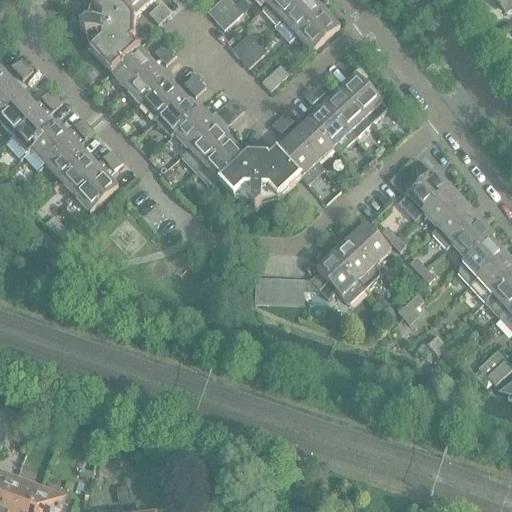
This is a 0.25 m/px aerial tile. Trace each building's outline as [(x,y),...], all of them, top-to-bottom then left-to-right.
[(133,21),(113,0),(100,0),(91,9),(101,20),(101,22),(98,22),(96,25),(86,25),(79,31),(134,33),(135,23),(133,21)] [(113,0),(133,21),(150,5),(144,0),(113,0)] [(216,26),(234,9),(225,0),(224,0),(207,16),(216,26)] [(307,0),(275,0),(268,7),(261,14),(276,30),(283,23),(307,0)] [(289,47),(298,39),(324,14),(310,0),(307,0),(283,23),(284,24),(275,33),(289,47)] [(511,0),(493,0),(505,15),(511,9),(511,0)] [(165,22),(170,17),(161,8),(156,12),(165,22)] [(234,9),(216,26),(223,34),(242,17),(235,10),(234,9)] [(158,29),(165,22),(156,12),(149,19),(158,29)] [(313,55),(340,31),(324,14),(298,39),(313,55)] [(134,33),(79,31),(85,37),(101,37),(101,42),(90,52),(109,73),(112,76),(139,51),(136,49),(133,45),(134,43),(134,33)] [(240,63),(258,46),(251,38),(232,55),(240,63)] [(248,73),(267,55),(258,46),(240,63),(248,73)] [(161,63),(170,54),(165,48),(155,57),(161,63)] [(128,93),(155,69),(139,51),(112,76),(128,93)] [(166,69),(175,59),(170,54),(161,63),(166,69)] [(18,78),(27,69),(20,61),(11,70),(18,78)] [(23,84),(32,75),(27,69),(18,78),(23,84)] [(143,110),(170,85),(155,69),(128,93),(143,110)] [(270,95),(288,78),(281,69),(262,87),(270,95)] [(0,94),(11,84),(18,78),(11,70),(4,76),(0,72),(0,94)] [(358,79),(341,95),(366,122),(372,128),(389,112),(365,86),(370,80),(361,71),(355,76),(358,79)] [(190,95),(200,86),(195,80),(185,89),(190,95)] [(0,123),(25,100),(11,84),(0,94),(0,123)] [(157,125),(184,100),(170,85),(143,110),(157,125)] [(195,101),(205,91),(200,86),(190,95),(195,101)] [(316,88),(309,94),(319,104),(325,98),(316,88)] [(309,94),(303,100),(313,109),(319,104),(309,94)] [(50,95),(41,103),(47,110),(56,101),(50,95)] [(331,105),(325,110),(350,136),(356,143),(372,128),(366,122),(341,95),(331,105)] [(0,126),(13,141),(40,116),(25,100),(0,123),(0,126)] [(199,117),(184,100),(157,125),(172,142),(176,138),(199,117)] [(56,101),(47,110),(52,115),(61,107),(56,101)] [(232,102),(216,117),(222,123),(238,109),(232,102)] [(238,109),(222,123),(227,129),(243,114),(238,109)] [(319,116),(309,125),(334,151),(340,157),(356,143),(350,136),(325,110),(319,116)] [(190,153),(218,128),(204,112),(199,117),(176,138),(190,153)] [(55,133),(40,116),(13,141),(6,148),(21,164),(24,161),(55,133)] [(287,133),(293,127),(284,118),(278,123),(287,133)] [(84,123),(75,131),(81,138),(90,129),(89,128),(84,123)] [(280,139),(287,133),(278,123),(271,129),(280,139)] [(319,166),(334,151),(309,125),(293,139),(319,166)] [(47,169),(74,144),(60,128),(55,133),(24,161),(38,175),(46,168),(47,169)] [(197,177),(233,144),(218,128),(190,153),(182,161),(197,177)] [(90,129),(81,138),(85,143),(95,134),(92,131),(90,129)] [(293,139),(278,154),(303,180),(310,188),(326,174),(319,166),(293,139)] [(89,160),(74,144),(47,169),(61,185),(89,160)] [(220,185),(247,159),(233,144),(197,177),(211,193),(220,185)] [(258,158),(256,213),(262,208),(262,204),(263,200),(263,192),(269,192),(276,200),(278,203),(295,188),(303,180),(278,154),(270,161),(268,158),(258,158)] [(113,155),(103,163),(109,170),(119,161),(113,155)] [(247,160),(220,185),(235,202),(238,200),(246,192),(249,192),(248,194),(252,198),(252,200),(251,208),(256,213),(258,158),(249,157),(247,159),(247,160)] [(76,200),(103,176),(89,160),(61,185),(76,200)] [(109,181),(124,166),(119,161),(109,170),(103,176),(76,200),(91,218),(119,192),(109,181)] [(452,191),(447,186),(436,174),(400,208),(415,224),(427,213),(427,214),(452,191)] [(165,180),(170,186),(176,180),(171,175),(165,180)] [(427,214),(424,217),(439,234),(443,230),(447,226),(467,207),(452,191),(427,214)] [(439,234),(434,238),(449,254),(454,249),(457,246),(482,223),(467,207),(447,226),(443,230),(439,234)] [(60,241),(68,234),(56,220),(48,228),(60,241)] [(457,246),(454,249),(469,266),(472,262),(494,243),(497,240),(482,223),(457,246)] [(376,270),(392,255),(367,228),(351,243),(381,275),(381,274),(376,270)] [(392,246),(398,241),(387,229),(382,235),(392,246)] [(400,255),(406,249),(398,241),(392,246),(400,255)] [(381,280),(381,275),(351,243),(335,257),(368,292),(381,280)] [(460,275),(460,277),(472,291),(481,283),(508,258),(494,243),(472,262),(469,266),(460,273),(460,275)] [(351,308),(368,292),(335,257),(319,272),(322,276),(313,284),(306,285),(306,295),(316,295),(320,292),(329,303),(338,294),(351,308)] [(487,307),(511,283),(511,262),(508,258),(472,291),(487,307)] [(422,279),(428,273),(416,261),(411,266),(422,279)] [(429,286),(434,280),(428,273),(422,279),(429,286)] [(270,308),(271,283),(258,283),(257,308),(270,308)] [(282,308),(282,284),(271,283),(270,308),(282,308)] [(501,323),(511,312),(511,283),(487,307),(501,323)] [(294,309),(295,284),(282,284),(282,308),(294,309)] [(306,295),(306,285),(295,284),(294,309),(305,309),(306,295)] [(415,312),(423,305),(417,299),(409,306),(415,312)] [(414,314),(415,312),(409,306),(399,316),(405,323),(415,315),(414,314)] [(511,334),(511,312),(501,323),(511,334)] [(410,328),(419,320),(415,315),(405,323),(410,328)] [(424,346),(418,352),(428,363),(434,356),(444,347),(445,347),(438,339),(428,349),(424,346)] [(434,356),(428,363),(430,365),(432,367),(449,351),(445,347),(444,347),(434,356)] [(506,363),(510,359),(503,351),(499,355),(499,354),(481,371),(489,380),(507,363),(506,363)] [(297,362),(267,353),(263,369),(292,378),(297,362)] [(497,389),(511,375),(511,368),(507,363),(489,380),(497,389)] [(511,385),(499,396),(509,399),(511,399),(511,385)] [(0,446),(3,448),(11,426),(0,421),(0,446)] [(0,511),(5,511),(16,485),(0,478),(0,511)] [(28,489),(16,485),(5,511),(34,511),(40,497),(26,492),(28,489)] [(125,490),(117,490),(119,507),(127,506),(125,490)] [(201,511),(207,500),(194,495),(186,511),(201,511)] [(53,498),(52,502),(40,497),(34,511),(74,511),(76,507),(53,498)] [(214,511),(218,505),(207,500),(201,511),(214,511)]
